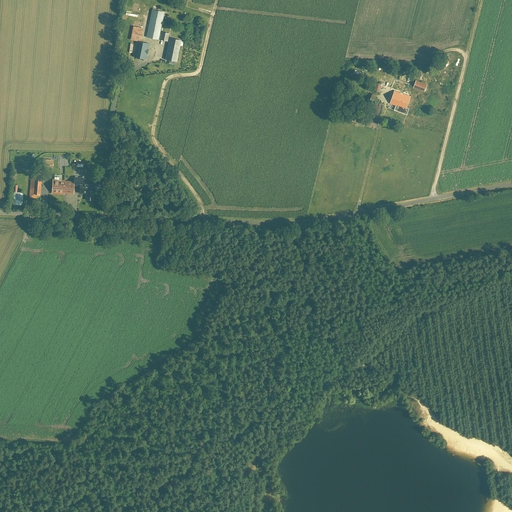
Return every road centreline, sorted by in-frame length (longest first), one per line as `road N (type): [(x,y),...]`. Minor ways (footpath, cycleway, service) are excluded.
road 1 (residential): [(0,213),(308,222),(511,186)]
road 2 (track): [(308,222),(266,429),(220,511)]
road 3 (track): [(266,429),(334,374),(375,373),(404,380),(437,418),(511,459)]
road 4 (track): [(479,0),(431,200)]
road 5 (track): [(369,212),(404,285),(420,395)]
